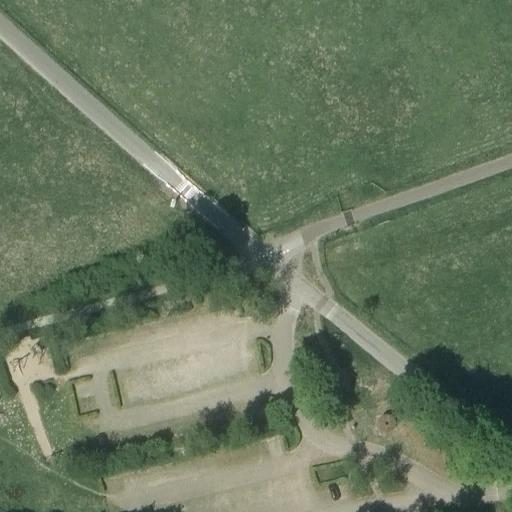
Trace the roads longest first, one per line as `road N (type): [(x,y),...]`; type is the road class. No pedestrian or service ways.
road 1 (unclassified): [(511,461),(262,258),(0,25)]
road 2 (track): [(262,258),(511,161)]
